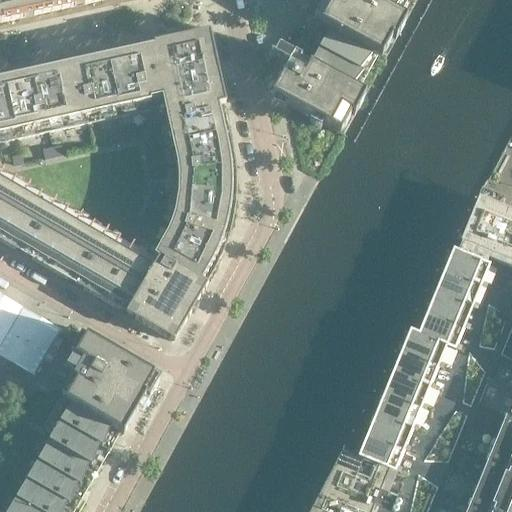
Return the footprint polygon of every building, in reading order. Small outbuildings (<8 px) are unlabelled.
[(0,0),(0,143),(221,96),(214,65),(202,67),(187,0),(0,0)] [(398,18),(407,0),(323,0),(312,22),(377,57),(380,59),(391,40),(394,42),(405,21),(398,18)] [(357,94),(377,57),(312,22),(287,68),(276,87),(270,98),(280,103),(339,135),(349,116),(353,118),(364,97),(357,94)] [(232,148),(179,160),(181,169),(181,171),(181,172),(181,174),(181,176),(182,178),(182,180),(182,183),(182,186),(182,188),(182,191),(182,192),(181,194),(181,195),(181,196),(181,198),(181,199),(181,200),(181,201),(181,202),(234,210),(235,209),(235,208),(235,206),(235,205),(235,204),(235,202),(236,200),(236,197),(236,195),(236,193),(236,190),(236,186),(236,182),(236,179),(236,175),(236,172),(236,170),(235,167),(235,164),(235,161),(232,148)] [(0,243),(172,343),(174,344),(207,286),(205,286),(159,259),(159,260),(0,167),(0,243)] [(511,213),(477,200),(459,244),(460,245),(511,265),(511,213)] [(234,211),(234,210),(181,202),(180,203),(180,204),(180,205),(180,206),(179,209),(179,212),(178,216),(177,219),(176,222),(176,224),(175,226),(174,227),(174,229),(173,231),(172,232),(172,233),(171,234),(171,235),(170,236),(170,237),(170,238),(169,239),(169,240),(168,241),(167,244),(166,246),(158,259),(159,259),(205,286),(213,272),(215,270),(217,266),(218,263),(219,261),(221,258),(222,255),(223,252),(224,249),(225,246),(226,244),(227,241),(228,238),(229,234),(230,230),(231,227),(232,223),(233,219),(233,215),(234,214),(234,213),(234,212),(234,211)] [(488,267),(457,254),(452,252),(443,273),(479,288),(488,267)] [(471,309),(479,288),(443,273),(434,294),(471,309)] [(434,294),(426,315),(462,330),(471,309),(434,294)] [(60,333),(0,298),(0,358),(34,378),(43,363),(48,366),(50,363),(44,360),(60,333)] [(511,511),(511,367),(474,352),(482,333),(453,321),(445,340),(410,326),(386,386),(384,385),(352,445),(350,456),(343,453),(312,511),(511,511)] [(9,511),(82,386),(76,382),(86,366),(73,358),(85,338),(70,329),(50,363),(48,366),(43,363),(34,378),(0,358),(0,381),(23,395),(0,435),(0,511),(9,511)] [(78,511),(76,510),(119,435),(123,437),(144,399),(148,401),(160,381),(85,338),(73,358),(86,366),(76,382),(82,386),(9,511),(78,511)]
